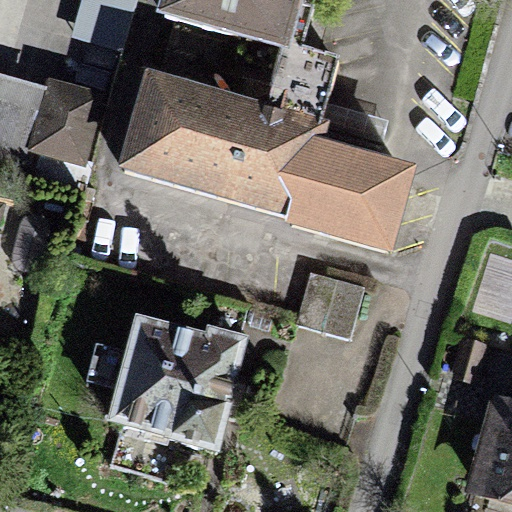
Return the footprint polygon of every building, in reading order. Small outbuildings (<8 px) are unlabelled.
[(171,0),(161,38),(299,71),(320,0),(171,0)] [(56,87),(52,100),(32,162),(93,179),(113,109),(105,107),(121,51),(76,38),(62,89),(56,87)] [(52,100),(0,85),(0,177),(26,185),(32,162),(52,100)] [(129,185),(289,231),(330,163),(336,144),(156,92),(129,185)] [(421,189),(330,163),(289,231),(285,244),(395,276),(421,189)] [(0,265),(12,221),(0,217),(0,265)] [(372,303),(316,288),(303,338),(359,353),(372,303)] [(217,357),(142,338),(116,441),(124,443),(114,484),(174,499),(183,464),(207,470),(222,474),(252,358),(219,350),(217,357)] [(511,511),(511,420),(496,416),(472,511),(511,511)]
